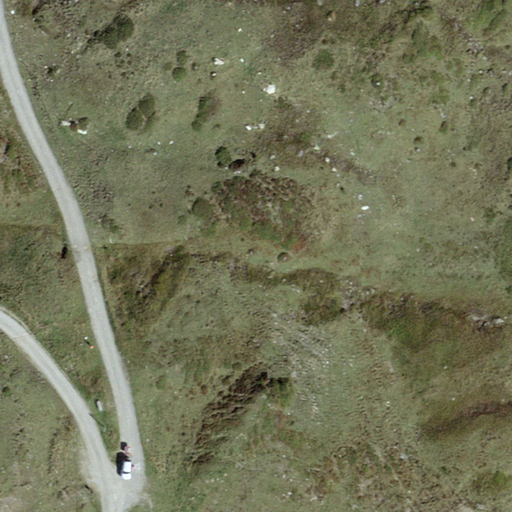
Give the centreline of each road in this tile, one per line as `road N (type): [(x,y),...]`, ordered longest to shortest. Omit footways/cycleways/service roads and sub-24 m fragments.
road 1 (track): [(0,29),(18,95),(58,176),(111,347),(132,451),(117,511)]
road 2 (track): [(113,511),(104,465),(78,405),(0,323)]
